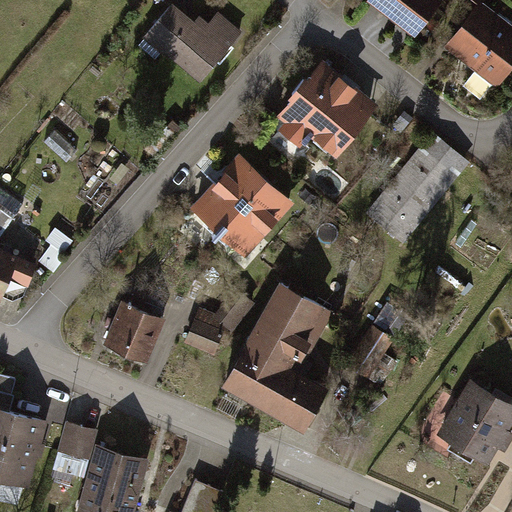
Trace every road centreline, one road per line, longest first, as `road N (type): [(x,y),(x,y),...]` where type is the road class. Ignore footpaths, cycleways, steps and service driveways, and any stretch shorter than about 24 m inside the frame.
road 1 (residential): [(28,349),(44,313),(314,13)]
road 2 (residential): [(28,349),(412,511)]
road 3 (residential): [(314,13),(458,128),(488,137)]
